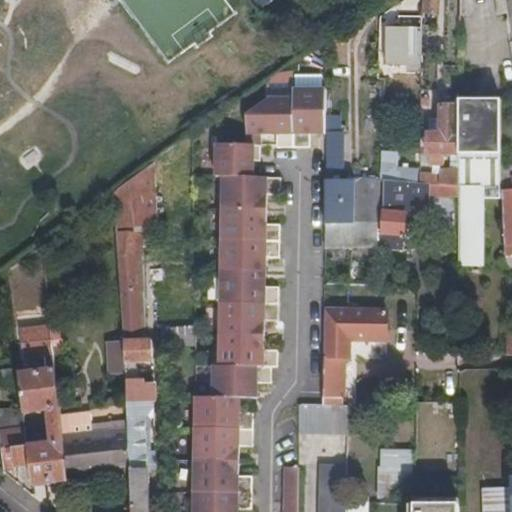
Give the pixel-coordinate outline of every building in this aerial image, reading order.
[(423,0),(423,14),(439,14),(439,0),(423,0)] [(507,11),(505,0),(496,0),(499,12),(507,11)] [(439,14),(423,14),(422,13),(422,31),(422,33),(438,33),(439,14)] [(418,64),(421,64),(421,55),(422,42),(422,33),(422,31),(386,31),(385,64),(408,64),(408,72),(418,72),(418,64)] [(438,42),(422,42),(421,55),(437,55),(438,42)] [(309,135),(327,135),(326,90),(293,90),(293,99),(268,99),(246,116),(246,135),(259,135),(276,135),(276,149),(309,149),(309,135)] [(460,109),(461,109),(461,102),(461,97),(442,96),(442,119),(427,118),(427,156),(429,156),(429,166),(444,166),(444,156),(459,157),(460,109)] [(432,98),(421,98),(421,106),(432,107),(432,98)] [(502,103),(461,102),(461,109),(460,157),(461,171),(461,188),(460,199),(460,268),(485,268),(486,196),(483,188),(501,189),(502,103)] [(259,135),(246,135),(246,146),(259,146),(259,135)] [(239,511),(240,511),(254,511),(254,478),(240,478),(240,448),(254,448),(254,414),(240,414),(240,399),(258,399),(258,384),(273,384),(273,367),(279,368),(279,351),(265,351),(265,321),(279,321),(279,288),(265,288),(265,259),(279,259),(280,226),(266,225),(266,195),(280,195),(280,179),(252,178),(252,162),(259,162),(259,146),(246,146),(215,146),(215,178),(221,178),(219,368),(213,368),(213,399),(196,399),(195,511),(239,511)] [(334,154),(327,154),(328,225),(356,226),(355,250),(378,250),(378,232),(380,185),(334,185),(334,154)] [(115,195),(117,229),(154,226),(152,167),(115,195)] [(417,184),(418,171),(394,169),(393,182),(417,184)] [(439,176),(420,175),(420,185),(440,186),(461,188),(461,171),(439,171),(439,176)] [(428,197),(440,198),(440,186),(420,185),(384,183),(383,232),(378,232),(378,250),(378,251),(404,252),(405,226),(427,226),(428,197)] [(440,198),(460,199),(461,188),(440,186),(440,198)] [(148,332),(143,256),(118,258),(124,334),(125,342),(146,341),(145,331),(148,332)] [(36,313),(35,298),(10,299),(11,314),(36,313)] [(387,311),(326,310),(326,358),(345,357),(345,345),(387,345),(387,311)] [(34,488),(70,485),(69,482),(65,439),(62,418),(54,339),(53,328),(52,326),(23,330),(27,361),(47,359),(49,373),(20,377),(21,383),(22,388),(25,413),(25,417),(49,414),(53,446),(29,449),(31,468),(34,488)] [(64,338),(62,327),(53,328),(54,339),(64,338)] [(163,346),(193,345),(195,345),(195,329),(163,330),(163,346)] [(153,342),(126,344),(126,345),(128,374),(128,386),(129,405),(155,404),(154,386),(143,386),(142,375),(138,375),(137,364),(154,364),(153,342)] [(111,375),(128,374),(126,345),(110,346),(111,375)] [(345,357),(326,358),(325,406),(344,406),(345,357)] [(2,372),(3,385),(21,383),(20,377),(20,370),(2,372)] [(155,408),(155,404),(129,405),(130,432),(132,472),(150,472),(157,471),(157,465),(148,466),(146,421),(155,408)] [(300,432),(349,433),(350,407),(344,406),(325,406),(300,405),(300,432)] [(156,420),(155,408),(146,421),(156,420)] [(25,413),(0,416),(0,424),(6,469),(15,468),(15,470),(31,468),(29,449),(25,417),(25,413)] [(49,414),(25,417),(29,449),(53,446),(49,414)] [(94,414),(62,418),(65,439),(96,436),(94,414)] [(130,432),(96,436),(65,439),(69,482),(132,475),(132,472),(130,432)] [(380,454),(379,497),(411,497),(413,455),(380,454)] [(319,511),(347,511),(348,466),(320,465),(319,511)] [(299,511),(300,469),(285,469),(285,511),(299,511)] [(150,511),(150,479),(150,472),(132,472),(132,475),(133,511),(150,511)] [(511,511),(511,488),(487,490),(487,511),(511,511)]
